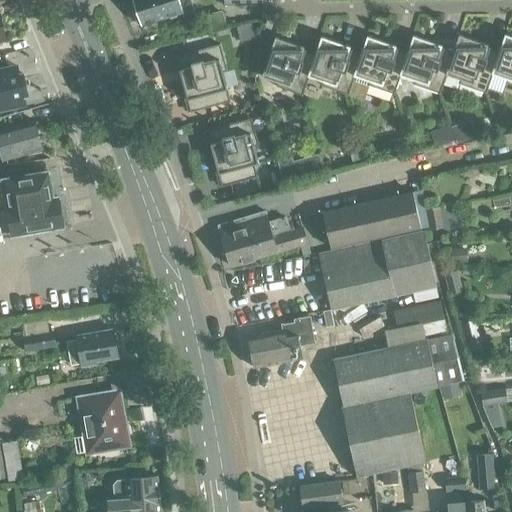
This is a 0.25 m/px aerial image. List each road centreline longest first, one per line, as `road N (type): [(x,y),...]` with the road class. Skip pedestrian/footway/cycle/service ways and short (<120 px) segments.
road 1 (secondary): [(220,511),(199,376),(161,235),(69,0)]
road 2 (residential): [(511,7),(277,8)]
